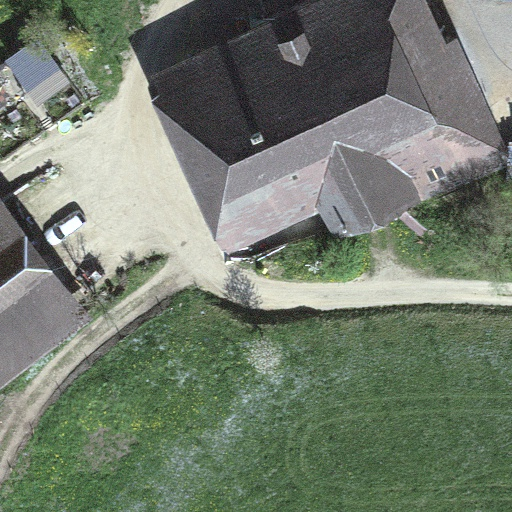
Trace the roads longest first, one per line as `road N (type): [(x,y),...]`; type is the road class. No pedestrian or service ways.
road 1 (track): [(511,294),(267,294),(205,261),(157,208),(144,156),(149,105),(188,0)]
road 2 (track): [(205,261),(125,313),(71,361),(24,419),(0,467)]
